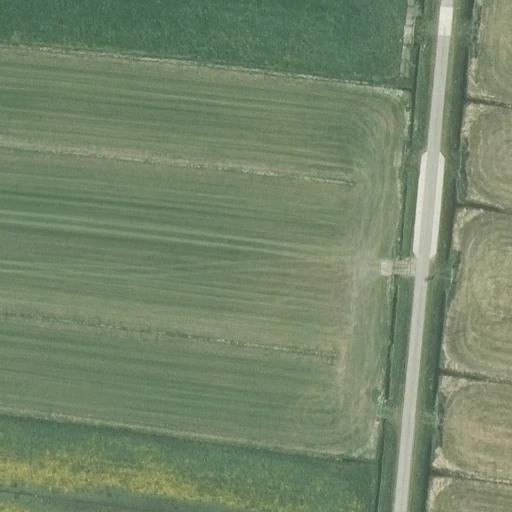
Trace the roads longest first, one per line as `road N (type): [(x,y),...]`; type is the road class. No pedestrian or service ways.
road 1 (unclassified): [(403,511),(452,0)]
road 2 (track): [(507,285),(318,264),(0,211)]
road 3 (track): [(494,428),(304,406)]
road 4 (track): [(511,173),(328,152)]
road 5 (track): [(379,25),(511,33)]
